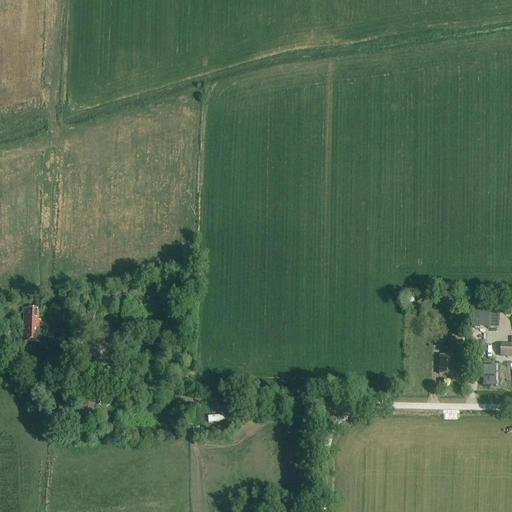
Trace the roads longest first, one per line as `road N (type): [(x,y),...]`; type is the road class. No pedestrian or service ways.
road 1 (track): [(349,413),(138,385),(103,370)]
road 2 (unclassified): [(511,408),(372,406),(349,413)]
